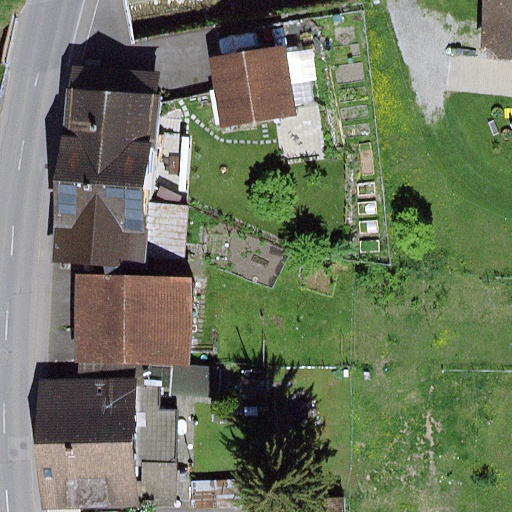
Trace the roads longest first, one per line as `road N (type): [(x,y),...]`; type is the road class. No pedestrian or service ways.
road 1 (tertiary): [(1,378),(23,139),(56,0)]
road 2 (tertiary): [(6,511),(1,378)]
